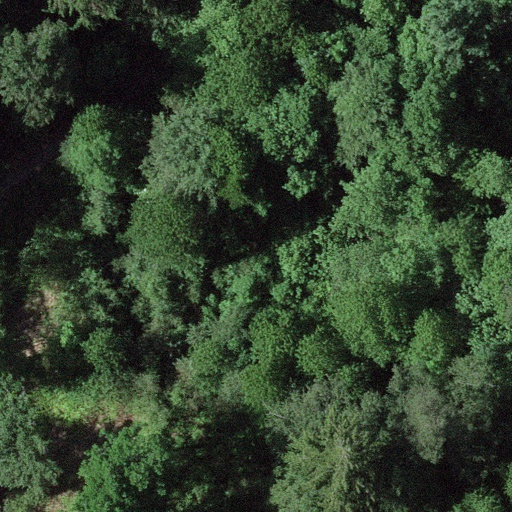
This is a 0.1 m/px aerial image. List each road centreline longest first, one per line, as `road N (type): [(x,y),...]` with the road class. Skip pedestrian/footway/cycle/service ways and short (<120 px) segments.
road 1 (track): [(511,288),(106,511)]
road 2 (track): [(240,0),(163,50),(0,182)]
